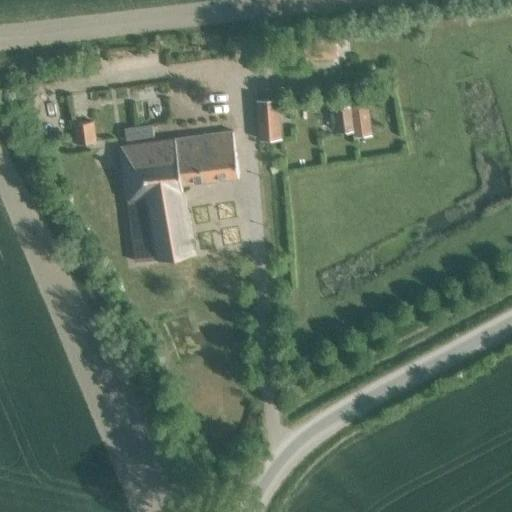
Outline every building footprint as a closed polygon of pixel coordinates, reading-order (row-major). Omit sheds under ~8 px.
[(305,59),(336,56),(334,38),(303,41),(305,59)] [(256,99),(259,139),(281,138),(279,98),(256,99)] [(371,134),(367,102),(350,104),(350,105),(333,107),(337,132),(353,130),(353,136),(371,134)] [(126,139),(153,135),(152,124),(124,128),(126,139)] [(94,125),(74,127),(77,147),(96,145),(94,125)] [(183,183),(240,174),(233,131),(104,148),(107,168),(124,166),(134,237),(138,236),(141,257),(158,254),(158,253),(158,258),(194,252),(183,183)]
